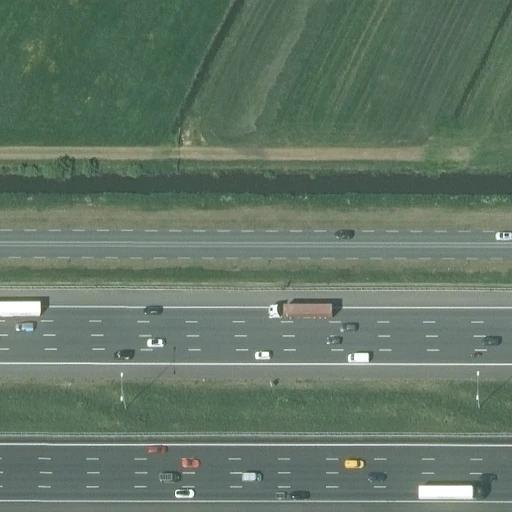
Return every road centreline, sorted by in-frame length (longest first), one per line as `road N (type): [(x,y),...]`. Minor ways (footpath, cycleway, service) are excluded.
road 1 (motorway): [(511,333),(0,334)]
road 2 (motorway): [(0,474),(511,475)]
road 3 (secondary): [(0,247),(511,248)]
